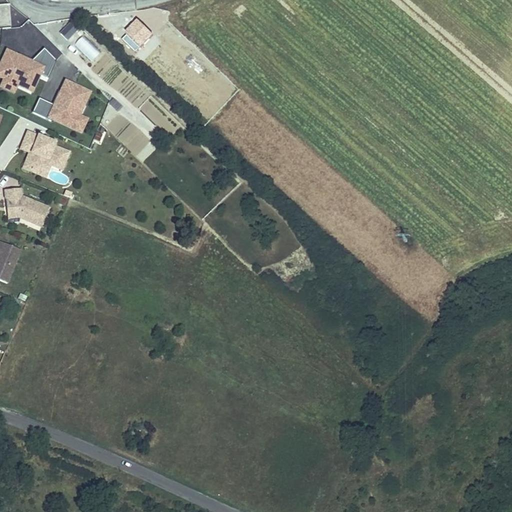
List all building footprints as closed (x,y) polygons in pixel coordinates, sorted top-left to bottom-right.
[(29,27),(33,23),(29,19),(24,23),(29,27)] [(59,32),(67,41),(78,31),(71,22),(59,32)] [(83,35),(73,44),(91,62),(101,53),(83,35)] [(31,61),(6,50),(0,62),(0,79),(2,81),(0,85),(0,89),(14,96),(17,88),(32,95),(41,76),(48,80),(56,61),(44,49),(31,61)] [(39,99),(32,113),(81,136),(89,120),(81,117),(91,93),(65,81),(53,105),(39,99)] [(53,146),(55,142),(27,131),(22,144),(34,149),(32,153),(30,151),(29,153),(23,169),(39,175),(45,159),(63,166),(68,153),(53,146)] [(34,149),(22,144),(20,149),(29,153),(30,151),(32,153),(34,149)] [(50,165),(61,170),(63,166),(45,159),(39,175),(45,177),(50,165)] [(7,216),(19,215),(19,219),(41,229),(49,209),(25,199),(21,199),(20,189),(4,190),(7,216)] [(0,280),(8,284),(22,251),(0,242),(0,280)]
